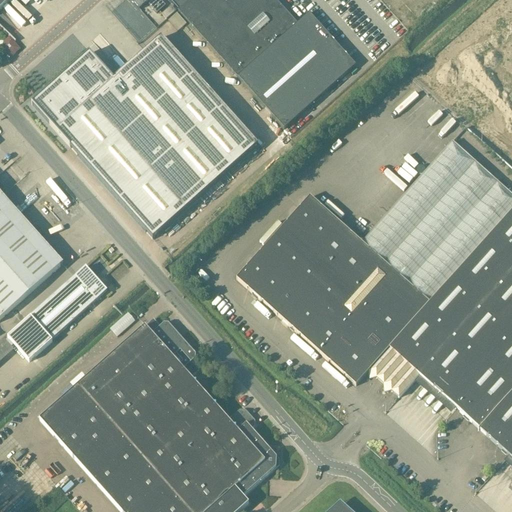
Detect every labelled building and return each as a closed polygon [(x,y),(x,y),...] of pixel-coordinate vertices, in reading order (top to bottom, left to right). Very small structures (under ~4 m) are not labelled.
[(0,0),(0,11),(10,0),(0,0)] [(156,14),(165,6),(159,0),(129,0),(139,11),(147,4),(156,14)] [(298,26),(297,26),(273,0),(176,0),(172,4),(178,11),(178,12),(238,80),(298,26)] [(167,21),(176,12),(172,7),(162,15),(167,21)] [(298,26),(238,80),(284,132),(356,67),(310,15),(297,26),(298,26)] [(0,46),(11,60),(23,50),(12,36),(0,46)] [(259,148),(162,39),(113,82),(89,55),(31,106),(153,243),(259,148)] [(424,116),(434,104),(420,90),(409,102),(424,116)] [(448,116),(436,129),(446,138),(458,125),(448,116)] [(511,196),(452,143),(362,244),(310,198),(236,280),(356,387),(369,372),(399,399),(419,377),(511,459),(511,196)] [(0,321),(62,266),(0,196),(0,321)] [(105,295),(84,270),(29,317),(32,321),(20,331),(25,337),(37,326),(51,342),(105,295)] [(119,338),(137,321),(130,314),(112,330),(119,338)] [(243,498),(276,469),(277,459),(252,431),(255,428),(255,422),(246,412),(240,411),(228,422),(191,379),(199,372),(192,363),(196,360),(196,355),(168,325),(164,324),(160,328),(154,321),(40,421),(120,511),(240,511),(249,505),(243,498)] [(13,461),(3,470),(9,477),(13,472),(17,476),(22,471),(13,461)]
